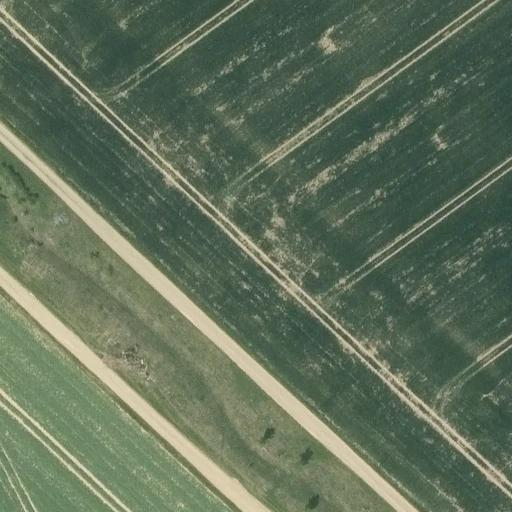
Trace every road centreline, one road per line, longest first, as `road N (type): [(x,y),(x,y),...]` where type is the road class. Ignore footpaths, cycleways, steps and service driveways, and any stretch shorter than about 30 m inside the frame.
road 1 (track): [(0,134),(405,511)]
road 2 (track): [(0,268),(257,511)]
